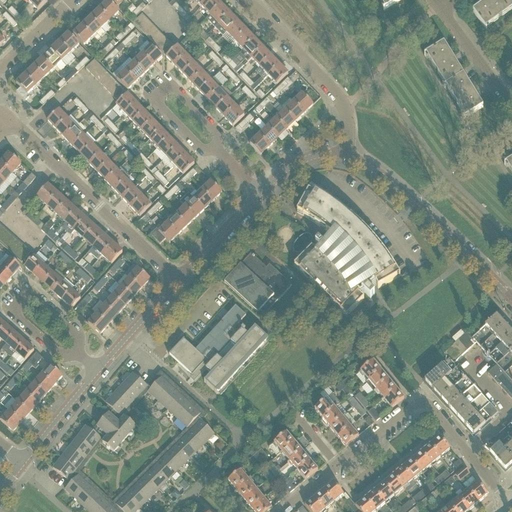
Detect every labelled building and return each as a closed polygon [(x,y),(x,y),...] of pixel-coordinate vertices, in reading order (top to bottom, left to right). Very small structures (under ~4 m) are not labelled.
[(48,0),(31,0),(29,2),(37,11),(49,0),(48,0)] [(209,0),(202,8),(210,16),(221,5),(215,0),(209,0)] [(380,0),(386,9),(383,11),(384,12),(402,0),(380,0)] [(511,4),(508,0),(491,0),(473,14),(486,32),(487,31),(485,29),(511,8),(511,4)] [(108,1),(99,10),(110,21),(119,12),(108,1)] [(142,4),(137,9),(140,13),(146,7),(142,4)] [(172,7),(178,13),(182,10),(176,4),(172,7)] [(210,16),(206,19),(215,28),(218,25),(230,14),(221,5),(210,16)] [(12,7),(8,11),(13,17),(17,13),(12,7)] [(140,13),(137,9),(131,15),(134,18),(140,13)] [(99,10),(90,18),(101,29),(110,21),(99,10)] [(182,10),(178,13),(183,19),(187,15),(182,10)] [(6,13),(2,17),(8,23),(12,19),(6,13)] [(17,13),(13,17),(19,23),(23,19),(17,13)] [(218,25),(215,28),(215,29),(223,37),(226,33),(238,23),(230,14),(218,25)] [(133,24),(138,28),(146,20),(142,15),(133,24)] [(90,18),(82,26),(93,38),(97,42),(105,33),(101,29),(90,18)] [(11,20),(7,23),(12,29),(16,25),(11,20)] [(138,28),(142,33),(151,24),(146,20),(138,28)] [(193,21),(189,25),(195,30),(198,27),(193,21)] [(226,33),(235,42),(246,31),(238,23),(226,33)] [(142,33),(146,37),(155,29),(151,24),(142,33)] [(93,38),(82,26),(73,35),(84,46),(93,38)] [(128,27),(122,33),(125,37),(131,31),(128,27)] [(198,27),(195,30),(200,36),(204,33),(198,27)] [(146,37),(151,42),(159,33),(155,29),(146,37)] [(235,42),(243,51),(254,40),(246,31),(235,42)] [(125,37),(122,33),(116,39),(119,42),(125,37)] [(133,33),(127,39),(131,42),(136,37),(133,33)] [(151,42),(155,46),(164,38),(159,33),(151,42)] [(68,34),(59,42),(70,53),(79,45),(68,34)] [(195,35),(191,39),(197,45),(201,41),(195,35)] [(155,46),(159,51),(168,42),(164,38),(155,46)] [(206,42),(211,48),(215,44),(209,38),(206,42)] [(131,42),(127,39),(121,44),(125,48),(131,42)] [(243,51),(240,54),(245,59),(248,63),(252,59),(263,49),(254,40),(243,51)] [(201,41),(197,45),(202,50),(206,47),(201,41)] [(59,42),(51,51),(61,62),(70,53),(59,42)] [(147,42),(138,50),(142,55),(153,66),(162,57),(155,50),(151,46),(147,42)] [(168,42),(159,51),(164,55),(173,47),(168,42)] [(110,44),(104,50),(108,53),(114,48),(110,44)] [(215,44),(211,48),(217,53),(220,50),(215,44)] [(444,88),(444,89),(463,77),(443,46),(424,57),(425,58),(428,56),(446,87),(444,88)] [(166,58),(175,67),(186,56),(177,47),(166,58)] [(252,59),(260,68),(271,57),(263,49),(252,59)] [(108,53),(104,50),(98,55),(102,59),(108,53)] [(115,50),(110,56),(113,59),(119,54),(115,50)] [(51,51),(42,59),(53,70),(61,62),(51,51)] [(208,57),(214,62),(218,59),(212,53),(208,57)] [(142,55),(134,63),(145,74),(153,66),(142,55)] [(113,59),(110,56),(104,61),(107,65),(113,59)] [(175,67),(183,75),(194,64),(186,56),(175,67)] [(222,59),(228,65),(232,62),(226,56),(222,59)] [(260,68),(268,77),(279,66),(271,57),(260,68)] [(86,58),(80,64),(83,67),(89,62),(86,58)] [(42,59),(33,67),(44,79),(53,70),(42,59)] [(218,59),(214,62),(219,68),(223,64),(218,59)] [(86,69),(90,74),(99,65),(94,61),(86,69)] [(232,62),(228,65),(233,71),(237,67),(232,62)] [(134,63),(125,71),(136,82),(145,74),(134,63)] [(83,67),(80,64),(74,69),(78,73),(83,67)] [(183,75),(191,84),(203,73),(194,64),(183,75)] [(90,74),(94,78),(103,70),(99,65),(90,74)] [(279,66),(268,77),(276,85),(288,74),(279,66)] [(33,67),(25,75),(36,87),(44,79),(33,67)] [(94,78),(99,83),(107,74),(103,70),(94,78)] [(229,70),(225,73),(230,79),(234,76),(229,70)] [(136,82),(125,71),(116,80),(127,91),(136,82)] [(66,72),(60,78),(63,80),(66,84),(72,78),(68,75),(66,72)] [(239,76),(245,82),(249,78),(243,72),(239,76)] [(191,84),(200,93),(211,82),(203,73),(191,84)] [(99,83),(103,87),(112,79),(107,74),(99,83)] [(211,82),(200,93),(208,101),(219,90),(220,89),(223,87),(222,86),(227,82),(220,74),(215,78),(211,82)] [(20,89),(16,93),(25,102),(29,98),(27,95),(36,87),(25,75),(16,84),(20,89)] [(234,76),(230,79),(236,85),(240,81),(234,76)] [(463,77),(444,89),(447,87),(466,118),(463,120),(482,109),(463,77)] [(103,87),(108,92),(116,84),(112,79),(103,87)] [(249,79),(245,83),(250,88),(254,84),(249,79)] [(288,79),(278,88),(282,92),(284,93),(293,84),(288,79)] [(66,84),(63,80),(57,86),(60,90),(66,84)] [(108,92),(112,96),(121,88),(116,84),(108,92)] [(241,91),(247,97),(251,93),(245,87),(241,91)] [(121,88),(112,96),(116,101),(125,93),(121,88)] [(278,88),(273,93),(276,97),(282,92),(278,88)] [(208,101),(216,110),(227,99),(219,90),(208,101)] [(256,94),(261,100),(265,96),(260,90),(256,94)] [(51,91),(45,97),(49,100),(55,95),(51,91)] [(251,93),(247,97),(253,103),(256,99),(251,93)] [(302,94),(293,103),(304,114),(313,106),(302,94)] [(116,106),(124,115),(136,104),(127,95),(116,106)] [(49,100),(45,97),(40,103),(43,106),(49,100)] [(73,103),(79,109),(82,105),(76,99),(73,103)] [(216,110),(225,119),(236,108),(227,99),(216,110)] [(267,99),(262,104),(265,107),(269,103),(270,102),(267,99)] [(290,99),(281,107),(285,111),(296,122),(304,114),(293,103),(290,99)] [(269,103),(265,107),(265,108),(276,119),(287,131),(296,122),(285,111),(280,115),(270,104),(269,103)] [(124,115),(133,123),(144,112),(136,104),(124,115)] [(262,104),(255,110),(259,113),(265,107),(262,104)] [(82,105),(79,109),(84,114),(88,111),(82,105)] [(236,108),(225,119),(233,127),(244,116),(236,108)] [(47,122),(56,131),(67,120),(59,111),(47,122)] [(133,123),(141,132),(152,121),(144,112),(133,123)] [(250,116),(244,121),(248,124),(253,119),(250,116)] [(90,120),(95,126),(99,123),(93,117),(90,120)] [(103,123),(109,129),(113,126),(107,119),(103,123)] [(276,119),(267,128),(278,139),(287,131),(276,119)] [(56,131),(64,139),(75,128),(67,120),(56,131)] [(141,132),(149,141),(161,130),(152,121),(141,132)] [(248,124),(244,121),(235,130),(240,135),(249,126),(247,125),(248,124)] [(99,123),(95,126),(101,132),(104,128),(99,123)] [(113,126),(109,129),(114,134),(118,131),(113,126)] [(64,139),(73,148),(84,137),(75,128),(64,139)] [(267,128),(259,136),(269,147),(278,139),(267,128)] [(149,141),(158,149),(169,138),(161,130),(149,141)] [(106,137),(112,143),(115,140),(110,134),(106,137)] [(120,140),(126,146),(129,143),(123,136),(120,140)] [(269,147),(259,136),(250,144),(260,156),(269,147)] [(73,148),(81,156),(92,146),(84,137),(73,148)] [(158,149),(166,158),(177,147),(169,138),(158,149)] [(115,140),(112,143),(117,149),(121,146),(115,140)] [(129,143),(126,146),(131,151),(134,148),(129,143)] [(81,156),(89,165),(100,155),(92,146),(81,156)] [(166,158),(162,161),(171,170),(174,167),(186,156),(177,147),(166,158)] [(123,155),(129,161),(132,157),(126,151),(123,155)] [(9,154),(1,164),(13,174),(21,165),(9,154)] [(137,157),(143,164),(146,160),(140,154),(137,157)] [(89,165),(98,174),(109,163),(100,155),(89,165)] [(186,156),(174,167),(183,175),(194,164),(186,156)] [(132,157),(129,161),(134,166),(138,163),(132,157)] [(146,160),(143,164),(148,169),(151,165),(146,160)] [(98,174),(106,183),(117,172),(109,163),(98,174)] [(1,164),(0,164),(0,179),(4,183),(13,174),(1,164)] [(117,172),(106,183),(114,191),(125,180),(129,177),(121,168),(117,172)] [(139,172),(145,178),(149,175),(143,169),(139,172)] [(193,170),(187,175),(191,179),(196,174),(193,170)] [(153,175),(159,181),(163,178),(157,171),(153,175)] [(32,175),(24,184),(27,188),(36,178),(32,175)] [(149,175),(145,178),(151,184),(153,187),(157,183),(154,180),(149,175)] [(191,179),(187,175),(181,181),(185,185),(191,179)] [(163,178),(159,181),(164,186),(168,183),(163,178)] [(114,191),(123,200),(134,189),(125,180),(114,191)] [(211,182),(202,191),(213,202),(222,193),(211,182)] [(27,188),(24,184),(18,190),(22,193),(27,188)] [(176,185),(170,191),(174,195),(180,190),(176,185)] [(37,198),(47,206),(57,194),(48,186),(37,198)] [(156,189),(162,195),(165,192),(159,186),(156,189)] [(123,200),(131,208),(142,198),(134,189),(123,200)] [(170,191),(164,197),(168,201),(174,195),(170,191)] [(202,191),(193,199),(204,210),(213,202),(202,191)] [(325,231),(331,236),(331,237),(333,235),(338,240),(342,243),(348,249),(351,252),(357,259),(360,263),(365,270),(368,273),(373,281),(378,289),(397,279),(393,273),(396,271),(392,264),(388,258),(383,252),(379,246),(374,240),(369,234),(363,229),(358,224),(351,217),(349,219),(347,217),(342,213),(330,204),(326,201),(317,196),(312,193),(312,194),(308,192),(298,210),(304,213),(303,216),(314,223),(325,231)] [(47,206),(56,214),(66,202),(57,194),(47,206)] [(12,195),(6,202),(7,202),(11,206),(16,200),(17,199),(12,195)] [(142,198),(131,208),(139,217),(150,207),(142,198)] [(193,199),(185,207),(196,218),(204,210),(193,199)] [(6,202),(1,208),(6,212),(11,206),(7,202),(6,202)] [(56,214),(65,222),(75,211),(66,202),(56,214)] [(158,203),(153,209),(156,212),(162,207),(158,203)] [(29,206),(22,214),(26,217),(32,223),(36,219),(30,213),(33,210),(29,206)] [(185,207),(176,216),(187,227),(196,218),(185,207)] [(156,212),(153,209),(147,214),(150,218),(153,215),(156,212)] [(65,222),(74,231),(85,219),(75,211),(65,222)] [(150,218),(149,219),(154,224),(158,220),(153,215),(150,218)] [(176,216),(168,224),(178,235),(187,227),(176,216)] [(36,219),(32,223),(37,228),(41,223),(36,219)] [(74,231),(84,239),(94,227),(85,219),(74,231)] [(41,231),(44,234),(48,230),(49,230),(54,226),(49,222),(41,231)] [(178,235),(168,224),(159,232),(156,229),(150,235),(160,245),(165,240),(169,244),(178,235)] [(84,239),(93,248),(104,236),(94,227),(84,239)] [(44,234),(50,239),(54,235),(49,230),(48,230),(44,234)] [(0,241),(0,244),(3,247),(12,237),(8,233),(0,241)] [(54,235),(50,239),(56,245),(60,240),(54,235)] [(293,248),(293,249),(293,250),(293,251),(293,252),(294,252),(294,253),(295,253),(295,254),(296,254),(297,254),(298,254),(299,254),(300,254),(302,253),(303,252),(305,251),(306,250),(307,249),(308,248),(309,247),(310,245),(311,244),(311,242),(312,241),(312,239),(312,238),(311,237),(311,236),(310,236),(310,235),(309,235),(308,235),(307,235),(306,235),(304,235),(303,236),(302,236),(300,237),(299,238),(298,239),(297,240),(296,241),(295,242),(294,245),(293,245),(293,246),(293,247),(293,248)] [(93,248),(89,253),(98,261),(102,256),(113,244),(104,236),(93,248)] [(3,247),(8,251),(17,241),(12,237),(3,247)] [(8,251),(12,255),(21,245),(17,241),(8,251)] [(318,241),(315,244),(323,252),(326,249),(318,241)] [(48,242),(44,246),(50,251),(54,247),(48,242)] [(113,244),(102,256),(112,264),(122,253),(113,244)] [(12,255),(17,259),(26,249),(21,245),(12,255)] [(62,250),(69,256),(73,251),(66,246),(62,250)] [(299,271),(336,307),(346,317),(363,299),(311,248),(296,263),(301,268),(299,271)] [(26,249),(17,259),(21,263),(31,253),(26,249)] [(73,251),(69,256),(74,261),(78,256),(73,251)] [(57,257),(63,263),(67,258),(60,253),(57,257)] [(224,283),(257,314),(260,311),(264,315),(278,301),(291,286),(281,277),(269,266),(266,269),(251,255),(224,283)] [(25,268),(34,276),(43,266),(33,258),(25,268)] [(67,258),(63,263),(68,267),(72,263),(67,258)] [(10,259),(2,268),(12,277),(20,267),(10,259)] [(120,260),(115,265),(119,269),(124,263),(120,260)] [(81,267),(87,273),(91,268),(85,263),(81,267)] [(119,269),(115,265),(110,271),(114,275),(119,269)] [(34,276),(43,284),(52,274),(43,266),(34,276)] [(2,268),(0,269),(0,283),(3,286),(12,277),(2,268)] [(91,268),(87,273),(93,278),(97,273),(91,268)] [(78,276),(74,280),(78,283),(81,279),(85,275),(79,269),(75,274),(78,276)] [(137,269),(129,278),(142,289),(149,280),(137,269)] [(52,274),(44,284),(53,292),(61,283),(65,279),(56,270),(52,274)] [(85,275),(81,279),(87,284),(91,280),(85,275)] [(104,278),(99,284),(103,287),(108,282),(104,278)] [(129,278),(121,287),(133,298),(142,289),(129,278)] [(53,292),(62,301),(71,291),(61,283),(53,292)] [(103,287),(99,284),(93,290),(97,294),(103,287)] [(121,287),(113,296),(125,307),(133,298),(121,287)] [(361,290),(370,299),(374,294),(366,287),(361,290)] [(71,291),(62,301),(72,309),(80,299),(71,291)] [(87,296),(82,302),(86,306),(91,300),(87,296)] [(113,296),(105,305),(117,316),(125,307),(113,296)] [(86,306),(82,302),(77,308),(81,312),(86,306)] [(105,305),(97,315),(109,326),(117,316),(105,305)] [(204,383),(217,394),(217,393),(267,340),(268,339),(255,328),(248,335),(244,332),(245,331),(243,329),(241,330),(242,331),(239,334),(234,329),(245,316),(235,307),(222,321),(225,324),(216,334),(213,331),(204,341),(207,343),(198,353),(184,340),(169,355),(169,356),(170,355),(192,376),(192,377),(194,375),(199,380),(208,372),(212,376),(205,383),(205,382),(204,383)] [(109,326),(97,315),(88,324),(100,335),(109,326)] [(472,339),(476,343),(480,348),(505,326),(496,317),(472,339)] [(0,332),(0,339),(6,345),(15,335),(6,326),(0,332)] [(511,335),(511,334),(505,326),(480,348),(488,357),(511,335)] [(461,331),(452,339),(455,343),(464,335),(461,331)] [(467,333),(462,337),(471,347),(476,343),(472,339),(467,333)] [(6,345),(15,353),(24,343),(15,335),(6,345)] [(511,351),(511,335),(488,357),(496,366),(511,351)] [(462,337),(457,341),(467,352),(471,347),(462,337)] [(457,341),(453,345),(462,356),(467,352),(457,341)] [(24,343),(15,353),(25,361),(33,351),(24,343)] [(453,345),(448,350),(457,360),(462,356),(453,345)] [(444,354),(449,359),(453,364),(457,360),(448,350),(444,354)] [(511,351),(496,366),(511,383),(511,351)] [(33,357),(28,363),(32,366),(34,368),(37,371),(41,368),(37,365),(42,359),(40,357),(36,354),(33,357)] [(424,382),(433,391),(457,369),(453,364),(449,359),(424,382)] [(360,371),(368,381),(381,370),(373,361),(360,371)] [(24,368),(23,369),(24,370),(27,372),(32,366),(28,363),(24,368)] [(5,364),(1,369),(8,374),(11,370),(5,364)] [(50,366),(42,375),(54,386),(62,377),(50,366)] [(511,383),(496,366),(487,374),(511,401),(511,383)] [(433,391),(441,400),(465,378),(457,369),(433,391)] [(368,381),(365,383),(373,393),(376,390),(389,380),(381,370),(368,381)] [(42,375),(34,385),(45,395),(54,386),(42,375)] [(16,376),(11,381),(15,385),(20,379),(16,376)] [(133,376),(124,385),(138,398),(147,388),(133,376)] [(348,378),(342,383),(346,387),(351,383),(348,378)] [(441,400),(449,408),(473,386),(465,378),(441,400)] [(161,380),(148,394),(158,403),(171,389),(161,380)] [(376,390),(383,399),(396,389),(389,380),(376,390)] [(15,385),(11,381),(6,387),(10,391),(15,385)] [(346,387),(342,383),(336,388),(340,392),(342,391),(345,388),(346,387)] [(34,385),(25,394),(37,404),(45,395),(34,385)] [(124,385),(115,395),(129,408),(138,398),(124,385)] [(449,408),(465,426),(489,404),(473,386),(449,408)] [(345,388),(342,391),(347,397),(351,394),(345,388)] [(171,389),(158,403),(167,412),(180,398),(171,389)] [(396,389),(383,399),(391,409),(404,398),(396,389)] [(355,397),(360,403),(365,399),(360,393),(355,397)] [(25,394),(17,403),(29,413),(37,404),(25,394)] [(327,399),(314,409),(322,419),(335,408),(340,404),(333,394),(327,399)] [(115,395),(106,405),(120,417),(129,408),(115,395)] [(180,398),(167,412),(177,421),(190,407),(180,398)] [(348,403),(353,409),(358,405),(353,399),(348,403)] [(365,399),(360,403),(365,409),(370,405),(365,399)] [(17,403),(9,412),(21,423),(29,413),(17,403)] [(489,404),(465,426),(473,435),(498,413),(489,404)] [(358,405),(353,409),(361,418),(365,414),(358,405)] [(190,407),(177,421),(187,430),(200,416),(190,407)] [(322,419),(330,428),(343,418),(335,408),(322,419)] [(368,413),(376,422),(380,418),(372,409),(368,413)] [(21,423),(9,412),(0,422),(12,432),(21,423)] [(109,416),(98,428),(109,438),(119,426),(109,416)] [(330,428),(337,437),(350,427),(343,418),(330,428)] [(364,421),(369,427),(373,424),(369,418),(364,421)] [(125,420),(115,432),(125,441),(136,429),(125,420)] [(201,421),(192,431),(205,443),(214,434),(201,421)] [(511,424),(511,423),(502,431),(511,441),(511,424)] [(86,427),(77,437),(92,449),(99,441),(101,439),(91,431),(86,427)] [(350,427),(337,437),(345,447),(358,436),(350,427)] [(192,431),(183,440),(196,453),(205,443),(192,431)] [(511,441),(502,431),(493,439),(511,459),(511,441)] [(115,432),(104,444),(114,453),(125,441),(115,432)] [(277,456),(281,452),(294,442),(286,432),(269,447),(277,456)] [(77,437),(69,448),(84,460),(92,449),(77,437)] [(439,437),(429,445),(440,458),(450,450),(439,437)] [(511,464),(511,459),(493,439),(484,447),(490,453),(505,471),(511,464)] [(183,440),(173,449),(186,462),(196,453),(183,440)] [(281,452),(289,462),(302,451),(294,442),(281,452)] [(429,445),(420,452),(431,465),(440,458),(429,445)] [(69,448),(61,458),(76,470),(84,460),(69,448)] [(173,449),(164,459),(177,471),(186,462),(173,449)] [(261,450),(255,455),(259,459),(265,454),(261,450)] [(289,462),(297,471),(310,460),(302,451),(289,462)] [(420,452),(411,460),(422,473),(431,465),(420,452)] [(259,459),(255,455),(250,460),(253,464),(259,459)] [(61,458),(52,468),(53,469),(67,481),(76,470),(61,458)] [(164,459),(155,468),(168,481),(177,471),(164,459)] [(310,460),(297,471),(304,481),(317,470),(310,460)] [(411,460),(402,468),(412,481),(422,473),(411,460)] [(462,465),(459,461),(453,466),(456,470),(462,465)] [(273,465),(268,468),(274,474),(278,471),(273,465)] [(155,468),(146,477),(159,490),(168,481),(155,468)] [(402,468),(392,476),(403,488),(412,481),(402,468)] [(454,475),(460,482),(469,474),(464,468),(454,475)] [(228,481),(235,491),(248,480),(240,471),(228,481)] [(262,475),(267,481),(271,477),(267,471),(262,475)] [(278,471),(274,474),(279,481),(283,477),(278,471)] [(445,472),(440,476),(443,480),(449,476),(445,472)] [(65,490),(75,499),(88,485),(78,476),(65,490)] [(392,476),(383,483),(394,496),(403,488),(392,476)] [(443,480),(440,476),(434,482),(437,486),(443,480)] [(146,477),(137,487),(150,499),(159,490),(146,477)] [(271,477),(267,481),(272,487),(277,483),(271,477)] [(281,484),(289,493),(295,489),(291,484),(293,482),(289,478),(281,484)] [(451,478),(445,483),(449,488),(455,483),(451,478)] [(235,491),(243,500),(256,489),(248,480),(235,491)] [(184,481),(179,485),(185,491),(189,487),(184,481)] [(332,482),(323,490),(334,503),(343,495),(332,482)] [(383,483),(374,491),(385,504),(394,496),(383,483)] [(439,488),(443,493),(449,488),(445,483),(439,488)] [(477,483),(467,491),(478,503),(487,496),(477,483)] [(430,484),(421,491),(425,496),(434,488),(430,484)] [(75,499),(84,508),(97,494),(88,485),(75,499)] [(137,487),(128,496),(141,509),(150,499),(137,487)] [(243,500),(251,509),(263,499),(256,489),(243,500)] [(278,493),(283,499),(287,495),(282,489),(278,493)] [(323,490),(314,498),(325,511),(334,503),(323,490)] [(374,491),(365,499),(375,511),(385,504),(374,491)] [(425,496),(421,491),(412,499),(415,503),(425,496)] [(467,491),(458,498),(469,511),(478,503),(467,491)] [(84,508),(88,511),(99,511),(108,504),(97,494),(84,508)] [(433,494),(427,498),(431,503),(436,498),(433,494)] [(128,496),(119,505),(125,511),(137,511),(141,509),(128,496)] [(322,511),(325,511),(314,498),(304,506),(309,511),(322,511)] [(431,503),(427,498),(421,504),(424,508),(431,503)] [(458,498),(449,506),(453,511),(467,511),(469,511),(458,498)] [(263,499),(251,509),(252,511),(266,511),(271,508),(263,499)] [(346,503),(351,510),(354,508),(352,506),(354,505),(349,499),(346,503)] [(365,499),(355,506),(354,505),(352,506),(354,508),(351,510),(353,511),(359,511),(360,511),(359,511),(375,511),(365,499)] [(408,502),(403,507),(406,511),(412,506),(408,502)]
